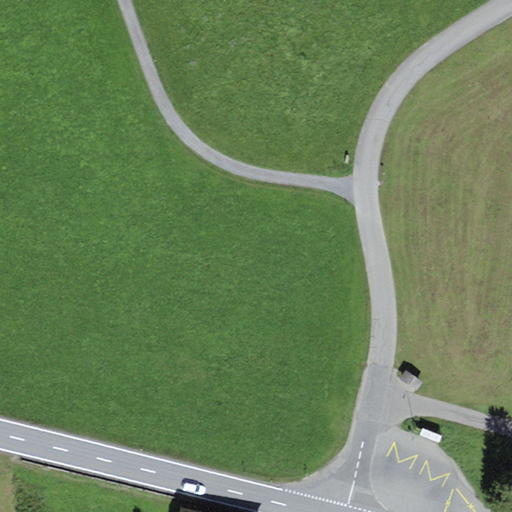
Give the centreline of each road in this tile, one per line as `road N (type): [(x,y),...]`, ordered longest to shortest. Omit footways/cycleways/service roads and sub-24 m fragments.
road 1 (residential): [(347,511),(385,293),(355,183),(393,71),(511,3)]
road 2 (track): [(355,183),(229,166),(190,142),(128,0)]
road 3 (primary): [(0,433),(314,511)]
